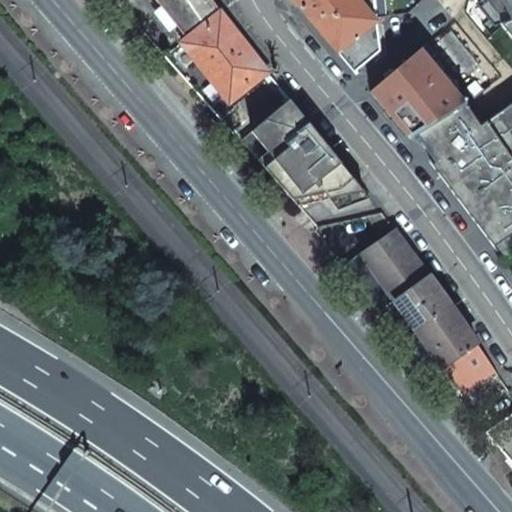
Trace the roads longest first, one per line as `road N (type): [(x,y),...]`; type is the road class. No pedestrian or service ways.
road 1 (secondary): [(502,511),(55,0)]
road 2 (tertiary): [(511,336),(256,0)]
road 3 (motorway): [(230,511),(0,354)]
road 4 (motorway): [(0,434),(113,511)]
